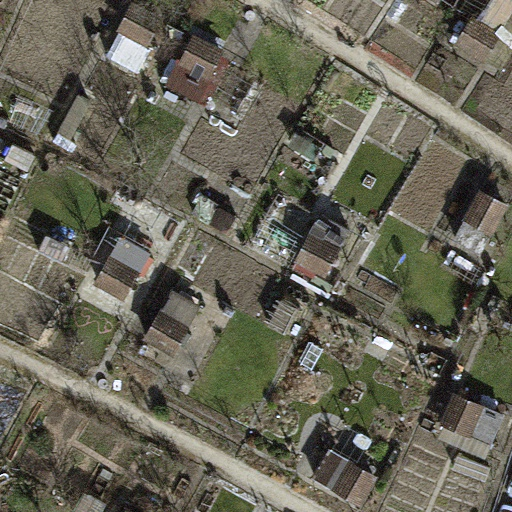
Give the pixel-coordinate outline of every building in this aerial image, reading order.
[(108,54),(140,69),(166,15),(134,0),(108,54)] [(458,40),(486,57),(501,31),(473,15),(458,40)] [(171,87),(200,101),(227,45),(197,31),(171,87)] [(24,129),(46,140),(60,110),(39,100),(24,129)] [(291,143),(317,159),(325,145),(299,129),(291,143)] [(159,197),(184,209),(194,189),(169,177),(159,197)] [(454,239),(484,254),(511,200),(481,185),(454,239)] [(300,259),(327,273),(351,227),(324,212),(300,259)] [(96,279),(127,297),(154,251),(123,233),(96,279)] [(148,335),(176,352),(204,303),(176,287),(148,335)] [(272,323),(287,331),(301,305),(285,297),(272,323)] [(442,420),(495,442),(508,412),(455,390),(442,420)] [(317,475),(362,503),(381,472),(336,444),(317,475)]
